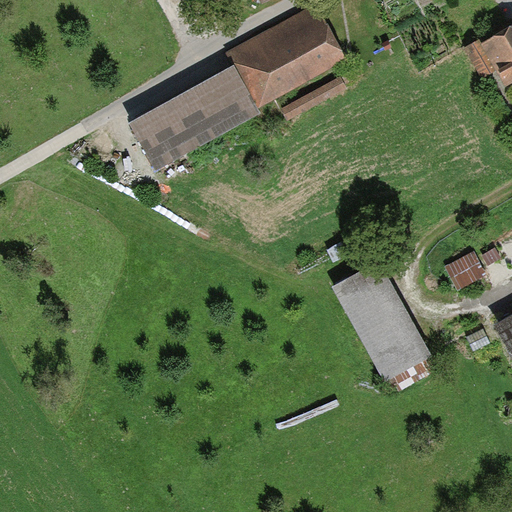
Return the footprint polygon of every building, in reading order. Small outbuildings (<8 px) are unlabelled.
[(342,59),(311,4),(224,52),(234,69),(132,125),(154,164),(342,59)] [(511,29),(480,48),(505,92),(511,88),(511,29)] [(351,66),(337,73),(342,82),(356,75),(351,66)] [(511,233),(470,255),(488,289),(511,275),(511,233)] [(377,266),(333,290),(383,381),(427,357),(377,266)] [(511,313),(489,327),(511,367),(511,313)]
